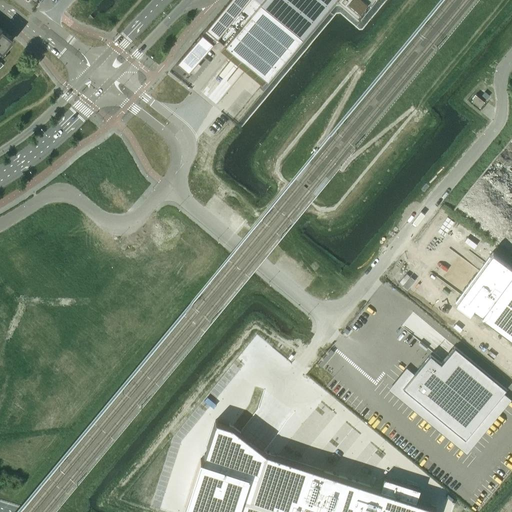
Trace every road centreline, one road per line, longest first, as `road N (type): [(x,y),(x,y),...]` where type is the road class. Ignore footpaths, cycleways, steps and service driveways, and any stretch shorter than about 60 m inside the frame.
road 1 (residential): [(333,321),(500,121),(501,77),(511,56)]
road 2 (residential): [(0,224),(64,191),(108,222),(128,226),(166,188)]
road 3 (residential): [(175,176),(189,160),(191,139),(115,75)]
road 4 (tertiary): [(0,173),(102,88)]
road 5 (residential): [(229,239),(333,321)]
road 6 (residential): [(102,88),(165,133),(175,147),(175,176)]
